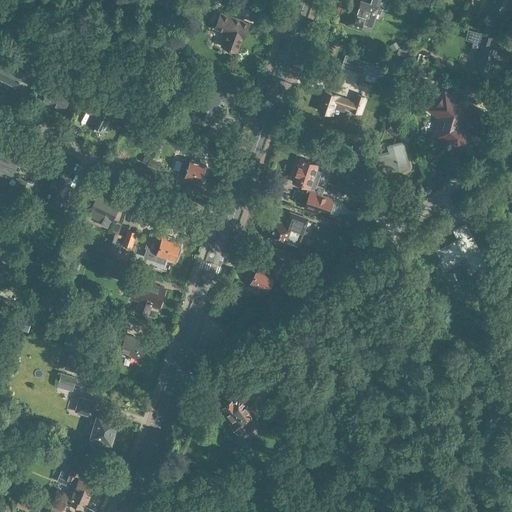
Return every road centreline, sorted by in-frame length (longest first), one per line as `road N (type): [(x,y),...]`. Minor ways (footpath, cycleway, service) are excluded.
road 1 (residential): [(232,221),(0,109)]
road 2 (residential): [(194,328),(224,336),(254,329),(395,225)]
road 3 (secondary): [(232,221),(305,0)]
road 4 (secondary): [(127,511),(194,328)]
road 5 (residential): [(395,225),(502,153)]
